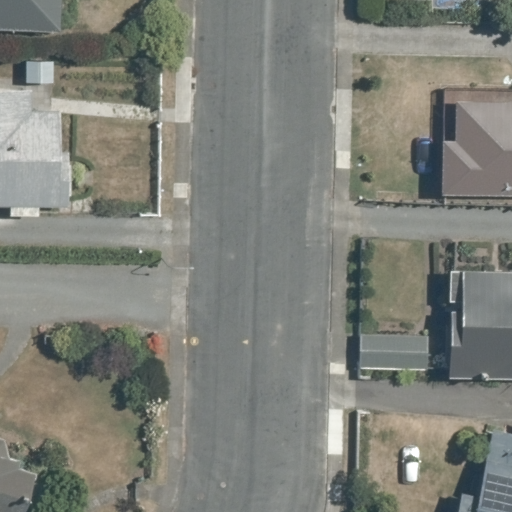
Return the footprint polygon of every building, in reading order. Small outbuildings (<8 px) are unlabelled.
[(61,0),(0,0),(0,25),(61,27),(61,0)] [(511,97),(455,95),(454,135),(444,135),(442,188),(511,191),(511,97)] [(71,118),(0,112),(0,201),(9,202),(8,210),(64,214),(71,118)] [(511,267),(453,267),(451,372),(511,373),(511,267)] [(511,511),(511,432),(494,428),(482,480),(463,475),(454,511),(511,511)] [(0,511),(25,511),(39,460),(0,449),(0,511)]
